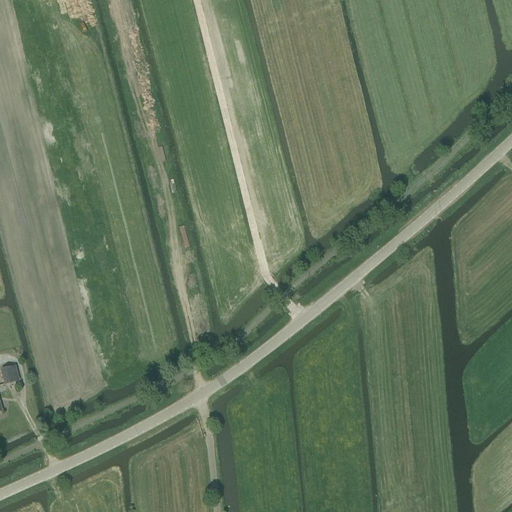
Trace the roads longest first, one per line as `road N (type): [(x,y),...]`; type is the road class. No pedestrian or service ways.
road 1 (unclassified): [(0,462),(214,358),(416,186),(511,85)]
road 2 (unclassified): [(0,495),(113,444),(243,366),(511,139)]
road 3 (track): [(281,296),(268,283),(241,181)]
